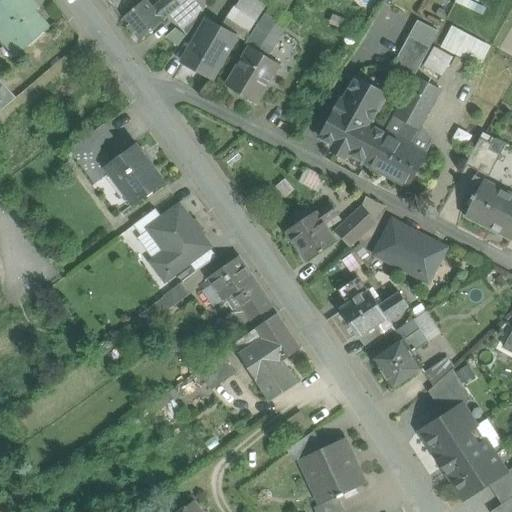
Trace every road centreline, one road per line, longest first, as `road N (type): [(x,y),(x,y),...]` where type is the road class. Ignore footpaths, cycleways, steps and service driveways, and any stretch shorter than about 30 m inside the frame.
road 1 (residential): [(148,92),(429,511)]
road 2 (residential): [(511,261),(179,92),(148,92)]
